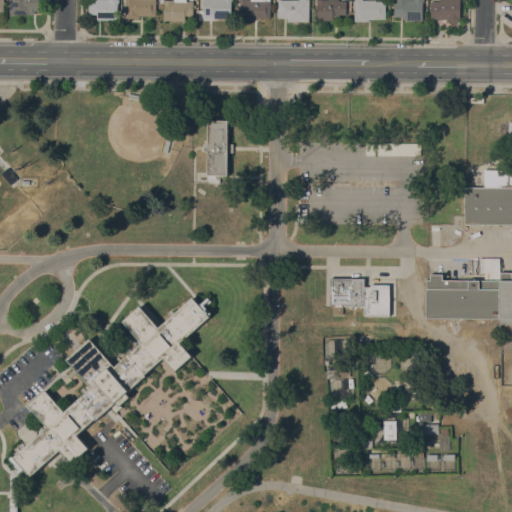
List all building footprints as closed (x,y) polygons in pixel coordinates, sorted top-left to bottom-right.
[(10,0),(40,0),(40,4),(39,4),(39,10),(34,10),(34,13),(10,13),(10,0)] [(108,19),(97,19),(97,14),(89,13),(89,0),(119,0),(119,2),(118,2),(117,19),(108,19)] [(156,0),(156,15),(139,15),(139,18),(125,18),(125,0),(156,0)] [(186,0),(193,1),(193,4),(195,4),(195,7),(193,7),(193,15),(185,15),(185,21),(173,20),(164,20),(164,2),(163,2),(163,0),(186,0)] [(231,0),(231,18),(212,18),(212,15),(203,15),(203,0),(231,0)] [(244,17),(244,0),(274,0),(274,18),(244,17)] [(309,0),(309,21),(287,21),(287,17),(278,17),(278,0),(309,0)] [(346,0),(345,14),(339,14),(339,16),(333,16),(333,19),(331,19),(331,20),(317,20),(317,2),(316,2),(316,0),(346,0)] [(385,19),(368,19),(368,21),(354,21),(354,0),(376,0),(386,1),(385,19)] [(424,0),(424,2),(422,2),(422,20),(414,20),(414,21),(407,21),(407,20),(403,20),(403,16),(394,16),(395,0),(424,0)] [(440,1),(440,0),(460,0),(460,17),(461,17),(461,22),(457,22),(451,22),(451,21),(447,22),(447,19),(431,19),(431,1),(440,1)] [(228,118),(227,141),(232,142),(232,151),(228,151),(227,176),(219,176),(219,182),(207,182),(207,180),(207,148),(204,148),(204,142),(208,142),(208,118),(228,118)] [(1,174),(5,171),(8,168),(17,178),(14,181),(9,185),(1,174)] [(464,223),(464,215),(465,186),(484,186),(484,169),(511,169),(511,223),(465,223),(464,223)] [(511,271),(511,323),(500,323),(500,318),(426,318),(427,280),(430,280),(430,274),(443,274),(443,280),(484,280),(484,272),(480,272),(480,257),(500,257),(500,271),(511,271)] [(364,315),(364,305),(343,305),(343,314),(333,315),(333,305),(330,305),(330,278),(365,278),(365,296),(396,296),(396,315),(364,315)] [(48,426),(29,404),(45,389),(65,411),(91,387),(67,359),(90,338),(114,365),(140,342),(121,320),(139,305),(159,326),(192,296),(210,317),(181,343),(192,356),(174,372),(163,359),(145,374),(146,375),(127,393),(130,396),(129,397),(122,404),(120,405),(122,406),(116,412),(111,406),(97,419),(96,418),(77,434),(89,448),(72,463),(60,449),(31,476),(14,456),(48,426)] [(350,368),(350,376),(327,378),(327,370),(350,368)] [(392,383),(401,383),(401,393),(392,394),(392,383)] [(372,399),(368,403),(363,397),(367,393),(372,399)] [(330,401),(346,400),(347,407),(331,408),(330,401)] [(401,403),(401,411),(392,411),(391,404),(401,403)] [(431,411),(431,422),(419,422),(418,411),(431,411)] [(396,438),(384,438),(384,420),(396,420),(396,438)] [(438,423),(438,433),(420,433),(420,424),(438,423)] [(372,438),(372,448),(360,448),(359,438),(372,438)] [(438,449),(447,449),(447,439),(439,439),(438,449)]
